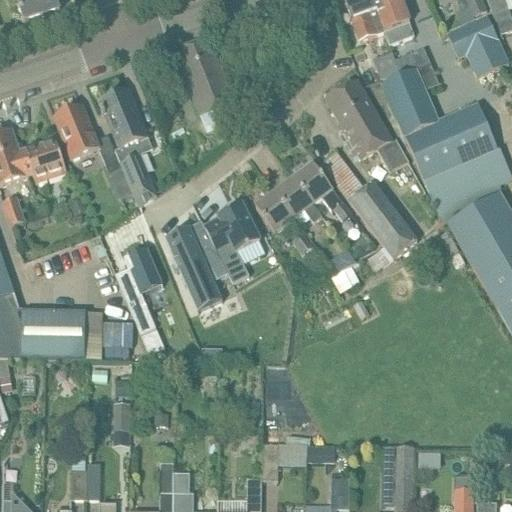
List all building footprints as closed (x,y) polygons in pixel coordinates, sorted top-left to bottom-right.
[(19,0),(21,2),(19,3),(26,24),(60,13),(55,0),(19,0)] [(344,0),(360,44),(384,35),(371,0),(344,0)] [(400,0),(371,0),(384,35),(385,35),(390,48),(415,39),(400,0)] [(468,0),(466,1),(466,0),(454,0),(460,14),(458,15),(462,26),(474,21),(473,20),(485,14),(479,0),(468,0)] [(486,0),(499,34),(511,29),(511,24),(508,13),(504,2),(507,0),(486,0)] [(478,81),(509,67),(487,20),(448,39),(459,62),(467,58),(478,81)] [(238,122),(232,106),(208,42),(176,55),(200,118),(201,118),(207,134),(238,122)] [(373,62),(381,82),(401,75),(393,55),(373,62)] [(390,176),(409,165),(396,142),(393,144),(358,83),(326,102),(360,161),(376,153),(390,176)] [(128,92),(99,104),(107,122),(119,152),(115,153),(123,171),(127,182),(140,211),(156,199),(139,158),(134,147),(149,141),(136,111),(128,92)] [(123,171),(115,153),(109,138),(97,143),(82,108),(54,120),(72,162),(99,151),(109,177),(123,171)] [(423,183),(424,182),(497,155),(478,108),(438,125),(405,139),(423,183)] [(0,189),(27,180),(19,155),(20,155),(12,132),(0,136),(0,189)] [(22,160),(20,155),(19,155),(27,180),(32,178),(35,187),(67,176),(56,142),(35,149),(37,155),(22,160)] [(511,181),(500,153),(497,155),(424,182),(437,216),(445,229),(448,228),(500,197),(503,195),(501,189),(511,184),(511,181)] [(320,167),(350,207),(366,195),(336,156),(320,167)] [(295,181),(315,208),(322,202),(331,215),(343,206),(314,167),(295,181)] [(314,208),(315,208),(295,181),(275,195),(295,222),(306,214),(312,222),(320,216),(314,208)] [(375,188),(366,195),(350,207),(383,250),(383,251),(393,263),(417,245),(375,188)] [(276,237),(295,222),(275,195),(256,210),(276,237)] [(500,197),(448,228),(511,338),(511,216),(500,197)] [(17,200),(3,205),(12,229),(25,225),(17,200)] [(220,222),(204,230),(206,233),(228,278),(233,287),(249,279),(237,255),(260,244),(242,206),(239,208),(237,205),(226,211),(227,214),(218,218),(220,222)] [(110,248),(151,224),(146,215),(105,239),(110,248)] [(190,230),(166,240),(197,313),(221,303),(211,279),(225,272),(206,234),(205,232),(193,237),(190,230)] [(292,245),(303,259),(314,250),(304,236),(292,245)] [(137,288),(124,293),(147,347),(162,341),(145,301),(168,291),(150,250),(126,261),(137,288)] [(327,266),(334,276),(335,277),(356,266),(347,253),(327,266)] [(0,360),(85,363),(87,316),(20,314),(14,296),(0,255),(0,360)] [(245,350),(267,340),(250,303),(228,313),(245,350)] [(87,316),(85,363),(101,364),(103,316),(87,316)] [(132,326),(103,325),(103,359),(132,360),(132,326)] [(94,372),(93,383),(107,384),(107,373),(94,372)] [(0,383),(2,395),(13,394),(11,380),(0,381),(0,383)] [(116,383),(115,398),(129,399),(129,383),(116,383)] [(0,400),(0,427),(9,425),(0,400)] [(114,407),(114,434),(130,435),(130,407),(114,407)] [(156,416),(156,426),(168,427),(168,417),(156,416)] [(255,422),(243,422),(243,434),(255,434),(255,422)] [(278,483),(278,469),(278,449),(263,448),(262,483),(278,483)] [(307,449),(278,449),(278,469),(306,469),(307,449)] [(397,450),(383,450),(382,485),(396,485),(397,450)] [(397,450),(396,511),(395,511),(411,511),(413,450),(397,450)] [(511,450),(501,451),(501,463),(511,462),(511,450)] [(160,465),(160,496),(171,496),(171,466),(160,465)] [(71,503),(85,503),(85,474),(72,474),(71,503)] [(85,474),(85,503),(99,503),(99,474),(85,474)] [(456,494),(473,494),(474,481),(456,480),(456,494)] [(261,511),(262,483),(246,483),(245,511),(261,511)] [(347,511),(348,485),(333,484),(332,511),(347,511)] [(28,511),(12,494),(12,504),(4,504),(3,511),(28,511)] [(473,511),(473,494),(456,494),(455,511),(473,511)] [(189,511),(190,497),(174,496),(174,511),(189,511)]
